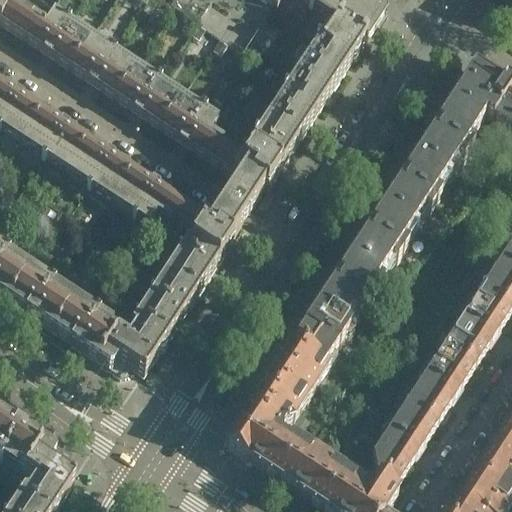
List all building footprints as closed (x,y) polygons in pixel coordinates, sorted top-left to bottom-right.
[(10,9),(16,0),(0,0),(0,14),(8,20),(12,14),(10,9)] [(260,0),(276,10),(282,0),(260,0)] [(381,14),(369,5),(360,0),(297,0),(334,24),(335,29),(364,48),(382,20),(381,14)] [(87,46),(64,31),(52,23),(44,36),(12,14),(8,20),(1,29),(69,74),(87,46)] [(331,97),(364,48),(335,29),(302,78),(331,97)] [(134,77),(111,62),(87,46),(69,74),(116,105),(134,77)] [(489,130),(510,98),(474,75),(464,91),(464,90),(434,137),(468,160),(474,151),(469,147),(483,126),(489,130)] [(180,107),(157,92),(134,77),(116,105),(162,135),(180,107)] [(299,146),(331,97),(302,78),(270,127),(299,146)] [(40,117),(25,107),(0,90),(0,130),(22,145),(40,117)] [(511,99),(510,98),(489,130),(510,143),(511,140),(511,99)] [(241,165),(207,143),(215,131),(180,107),(162,135),(230,180),(237,170),(241,165)] [(86,147),(71,138),(40,117),(22,145),(68,175),(86,147)] [(272,188),(299,146),(270,127),(246,164),(241,165),(237,170),(254,181),(256,177),(272,188)] [(463,168),(468,160),(434,137),(417,162),(446,181),(449,183),(460,167),(463,168)] [(133,178),(116,167),(86,147),(68,175),(114,206),(133,178)] [(436,198),(446,181),(417,162),(401,187),(435,210),(441,201),(436,198)] [(229,247),(252,214),(263,196),(265,198),(272,188),(256,177),(254,181),(237,170),(230,180),(240,186),(229,202),(211,230),(202,224),(195,234),(211,245),(209,248),(225,258),(231,249),(229,247)] [(202,224),(161,197),(133,178),(114,206),(150,229),(158,217),(192,239),(195,234),(202,224)] [(435,210),(401,187),(384,212),(413,232),(424,215),(430,219),(435,210)] [(16,206),(31,216),(35,209),(21,199),(16,206)] [(403,248),(413,232),(384,212),(368,238),(402,260),(408,252),(403,248)] [(197,301),(225,258),(209,248),(211,245),(195,234),(192,239),(193,245),(168,282),(197,301)] [(402,260),(368,238),(351,263),(380,282),(391,265),(397,269),(402,260)] [(511,275),(511,254),(508,260),(503,257),(498,266),(511,275)] [(27,281),(5,266),(0,262),(0,304),(8,310),(27,281)] [(370,298),(380,282),(351,263),(335,288),(369,311),(375,302),(370,298)] [(511,315),(511,275),(498,266),(492,274),(497,277),(484,297),(511,315)] [(94,325),(72,310),(27,281),(8,310),(75,354),(94,325)] [(167,347),(197,301),(168,282),(138,328),(167,347)] [(369,311),(335,288),(318,313),(347,332),(358,316),(364,319),(369,311)] [(494,345),(511,316),(511,315),(484,297),(471,317),(466,314),(460,323),(494,345)] [(350,334),(347,332),(318,313),(305,333),(337,353),(350,334)] [(475,373),(494,345),(460,323),(455,331),(459,334),(446,354),(475,373)] [(143,383),(164,352),(167,347),(138,328),(126,346),(94,325),(75,354),(119,383),(125,382),(130,374),(143,383)] [(337,353),(305,333),(293,352),(324,373),(337,353)] [(317,384),(324,373),(293,352),(278,374),(313,397),(320,386),(317,384)] [(456,402),(475,373),(446,354),(433,374),(428,371),(423,380),(456,402)] [(313,397),(278,374),(263,396),(295,417),(303,406),(306,408),(313,397)] [(438,430),(456,402),(423,380),(417,388),(422,391),(409,411),(438,430)] [(280,440),(288,428),(291,430),(298,419),(295,417),(263,396),(226,453),(248,467),(248,468),(254,472),(263,459),(259,457),(266,447),(275,452),(281,449),(280,440)] [(347,420),(352,411),(345,406),(339,414),(347,420)] [(419,459),(438,430),(409,411),(396,431),(391,428),(385,437),(419,459)] [(342,428),(347,420),(339,414),(334,423),(342,428)] [(41,450),(0,423),(0,464),(22,479),(41,450)] [(511,428),(494,453),(511,465),(511,428)] [(327,450),(332,442),(325,437),(319,445),(327,450)] [(393,498),(419,459),(385,437),(380,445),(384,448),(374,464),(377,487),(393,498)] [(277,487),(297,456),(292,453),(288,454),(281,449),(275,452),(266,447),(259,457),(263,459),(254,472),(277,487)] [(27,511),(58,511),(74,488),(61,479),(65,472),(64,466),(41,450),(22,479),(35,488),(22,508),(27,511)] [(511,465),(494,453),(477,479),(511,502),(511,465)] [(299,501),(322,467),(312,460),(310,464),(297,456),(277,487),(299,501)] [(315,511),(324,511),(342,486),(329,477),(332,473),(322,467),(299,501),(315,511)] [(505,511),(511,502),(477,479),(460,505),(470,511),(505,511)] [(357,511),(367,496),(357,490),(355,494),(342,486),(324,511),(357,511)] [(389,511),(397,500),(393,498),(377,487),(370,498),(367,496),(357,511),(389,511)]
